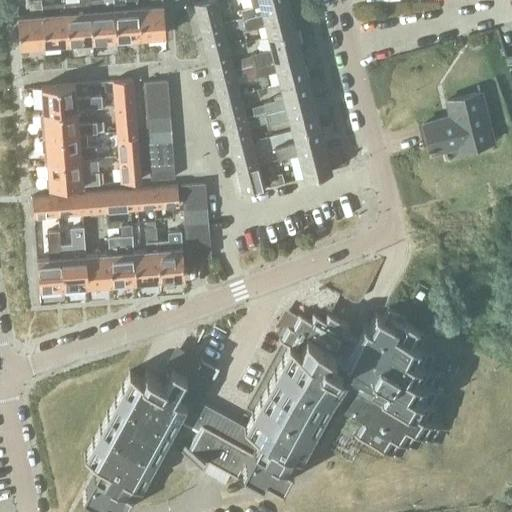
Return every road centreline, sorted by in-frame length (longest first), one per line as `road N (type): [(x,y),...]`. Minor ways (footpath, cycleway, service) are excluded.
road 1 (residential): [(5,380),(381,241),(389,219),(346,52)]
road 2 (residential): [(346,52),(506,11),(508,0)]
road 3 (residential): [(28,511),(5,380)]
